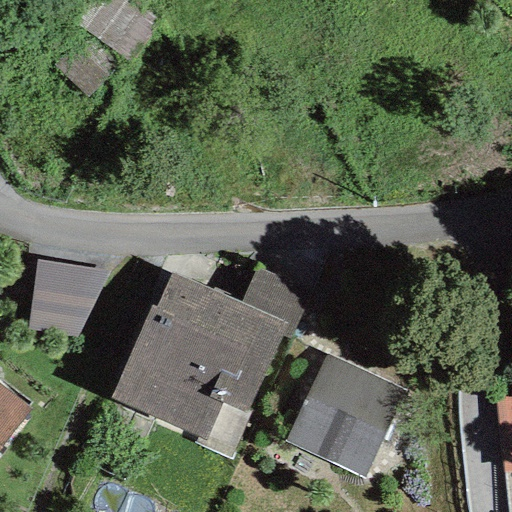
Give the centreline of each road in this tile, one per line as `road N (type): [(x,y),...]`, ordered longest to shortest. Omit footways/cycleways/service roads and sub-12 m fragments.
road 1 (residential): [(0,203),(23,218),(154,239),(487,217)]
road 2 (residential): [(487,217),(473,396),(484,511)]
